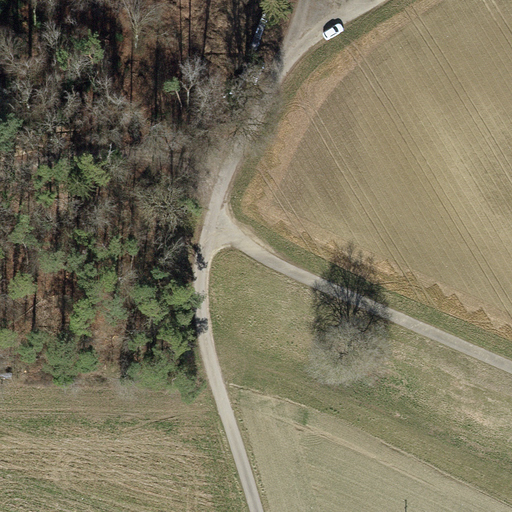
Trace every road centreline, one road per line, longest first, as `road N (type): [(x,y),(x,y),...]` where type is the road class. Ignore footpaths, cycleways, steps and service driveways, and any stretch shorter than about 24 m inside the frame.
road 1 (track): [(259,511),(201,338),(201,259),(219,173),(285,67),(377,0)]
road 2 (track): [(511,369),(258,254),(234,228),(219,173)]
road 3 (track): [(0,172),(141,153),(219,173)]
